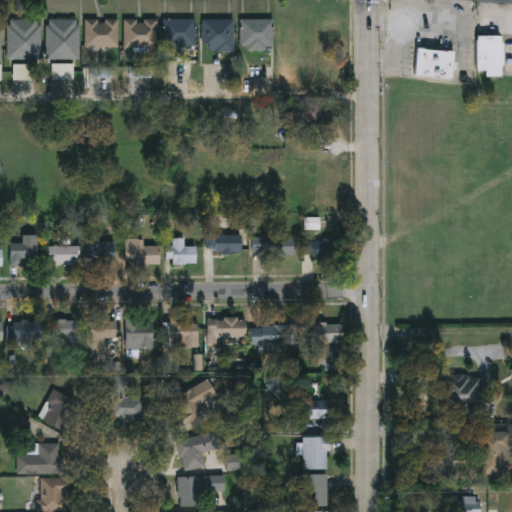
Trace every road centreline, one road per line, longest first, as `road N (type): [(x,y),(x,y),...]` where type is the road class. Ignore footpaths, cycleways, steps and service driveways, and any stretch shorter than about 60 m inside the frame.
road 1 (tertiary): [(368,0),(371,511)]
road 2 (residential): [(370,290),(0,292)]
